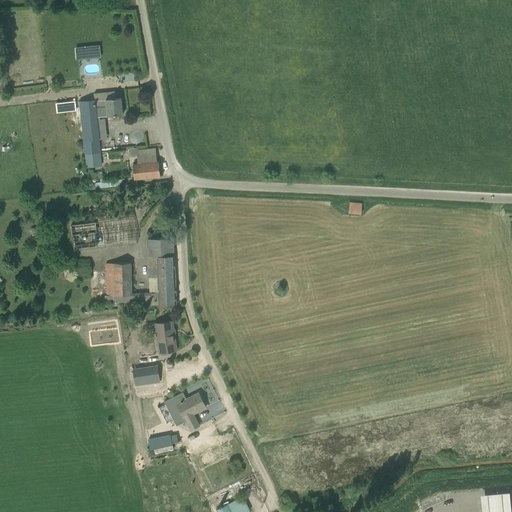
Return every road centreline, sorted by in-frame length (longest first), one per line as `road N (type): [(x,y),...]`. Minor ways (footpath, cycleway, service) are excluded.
road 1 (unclassified): [(281,511),(195,332),(181,182)]
road 2 (unclassified): [(511,198),(181,182)]
road 3 (unclassified): [(181,182),(139,0)]
